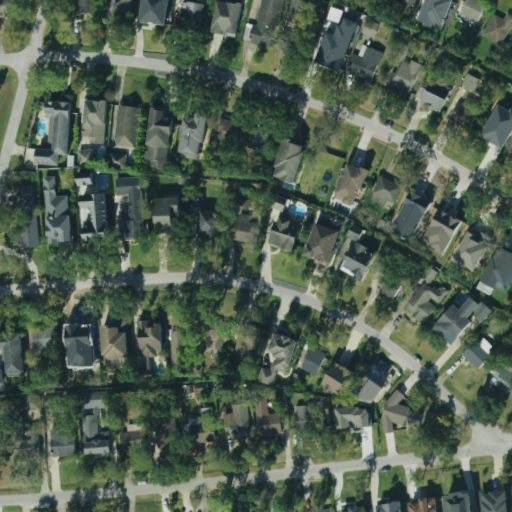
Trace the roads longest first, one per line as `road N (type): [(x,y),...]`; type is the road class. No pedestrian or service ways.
road 1 (residential): [(510,445),(381,338),(312,301),(190,278),(0,291)]
road 2 (residential): [(511,199),(385,131),(258,86),(99,58),(0,59)]
road 3 (residential): [(0,501),(199,486),(511,445)]
road 4 (residential): [(0,174),(45,0)]
